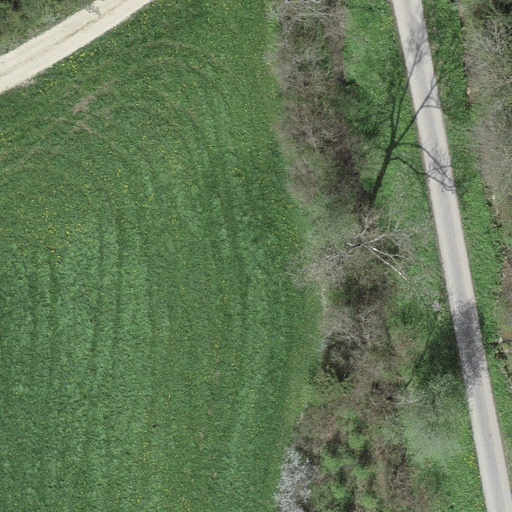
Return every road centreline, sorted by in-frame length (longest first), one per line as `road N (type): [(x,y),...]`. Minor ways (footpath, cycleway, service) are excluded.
road 1 (track): [(401,0),(498,511)]
road 2 (track): [(119,0),(0,71)]
